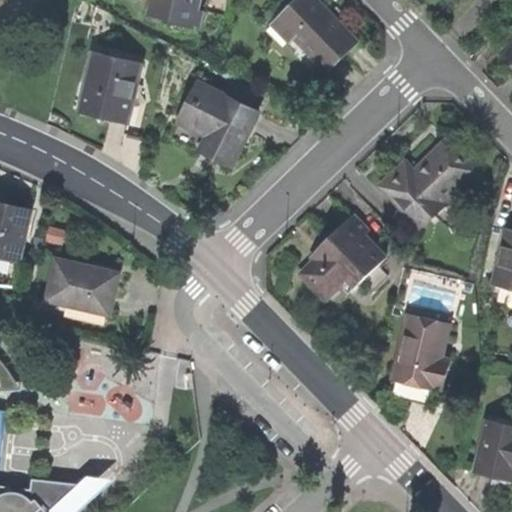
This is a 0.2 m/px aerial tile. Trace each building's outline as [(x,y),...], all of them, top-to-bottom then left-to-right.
[(152,0),(148,16),(194,28),(195,25),(199,26),(202,12),(197,11),(200,0),(152,0)] [(294,34),(330,72),(344,59),(361,42),(320,0),(301,0),(284,17),(297,31),(294,34)] [(141,64),(94,54),(81,110),(88,112),(128,120),(141,64)] [(199,83),(180,122),(209,136),(202,150),(207,153),(232,166),(259,113),(199,83)] [(479,172),(450,142),(418,173),(409,163),(397,174),(384,187),(418,222),(457,184),(462,189),(479,172)] [(0,255),(17,260),(29,209),(6,204),(0,203),(0,255)] [(369,231),(355,216),(325,245),(329,249),(317,261),(303,274),(327,299),(339,287),(352,275),(360,283),(387,258),(365,235),(369,231)] [(511,230),(506,229),(494,280),(511,284),(511,230)] [(315,259),(317,261),(329,249),(325,245),(312,256),(315,259)] [(63,311),(104,321),(106,314),(108,314),(118,274),(87,267),(56,260),(47,300),(65,304),(63,311)] [(348,296),(360,283),(352,275),(339,287),(348,296)] [(441,389),(448,390),(452,371),(445,370),(455,326),(410,316),(395,381),(421,387),(441,391),(441,389)] [(0,358),(0,392),(21,391),(17,382),(10,371),(0,358)] [(51,511),(73,492),(67,487),(44,484),(44,481),(33,479),(31,496),(1,493),(1,488),(0,487),(0,444),(3,413),(0,412),(0,511),(51,511)] [(511,469),(511,428),(489,423),(479,470),(497,475),(499,467),(511,469)] [(82,484),(44,481),(44,484),(67,487),(73,492),(51,511),(80,511),(115,480),(90,476),(82,484)]
